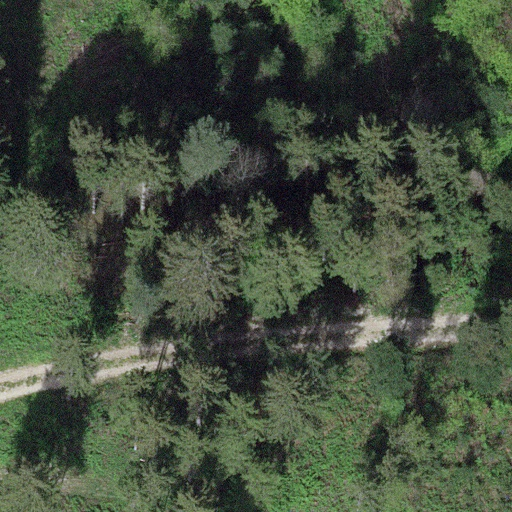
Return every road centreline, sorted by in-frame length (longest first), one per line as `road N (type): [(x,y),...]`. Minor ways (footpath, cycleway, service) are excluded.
road 1 (track): [(0,408),(123,369),(511,325)]
road 2 (track): [(0,488),(187,511)]
